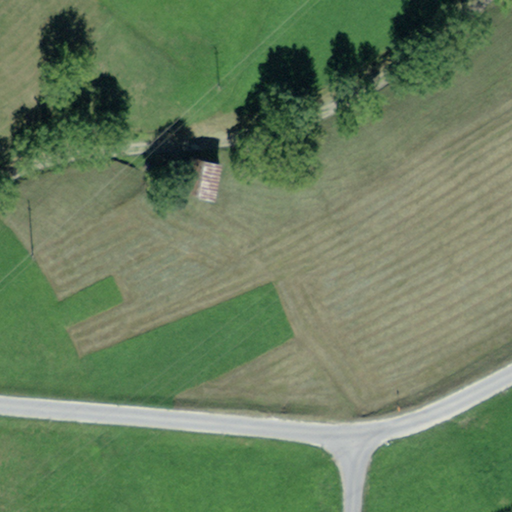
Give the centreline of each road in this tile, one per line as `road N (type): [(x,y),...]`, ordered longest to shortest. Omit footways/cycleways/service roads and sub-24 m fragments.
road 1 (tertiary): [(356,437),(0,404)]
road 2 (tertiary): [(356,437),(424,419),(511,375)]
